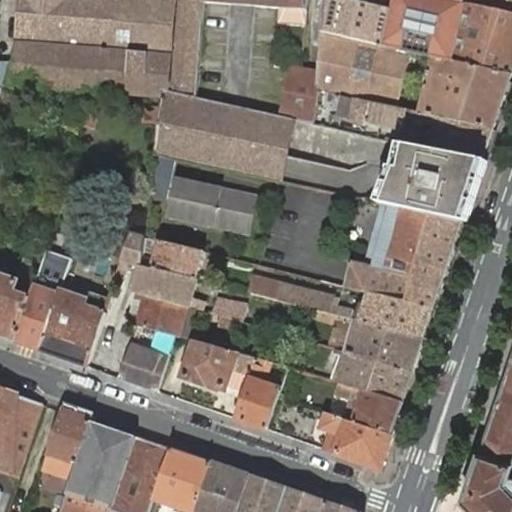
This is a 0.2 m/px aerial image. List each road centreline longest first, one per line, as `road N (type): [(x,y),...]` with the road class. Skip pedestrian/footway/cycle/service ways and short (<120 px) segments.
road 1 (residential): [(0,360),(412,510)]
road 2 (tertiary): [(511,216),(412,510)]
